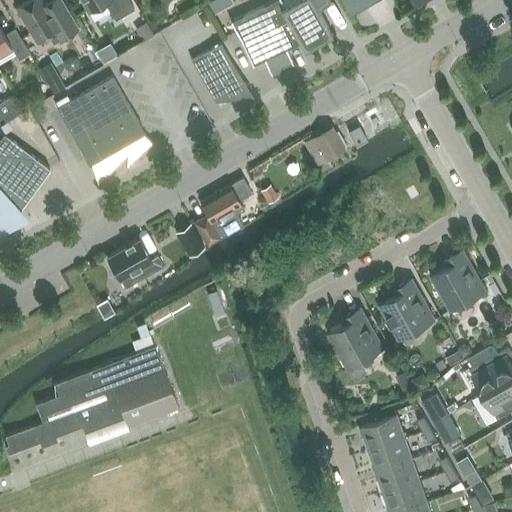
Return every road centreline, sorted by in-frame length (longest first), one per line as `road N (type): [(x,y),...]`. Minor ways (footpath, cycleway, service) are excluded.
road 1 (tertiary): [(0,297),(402,61)]
road 2 (residential): [(365,511),(303,320),(484,207)]
